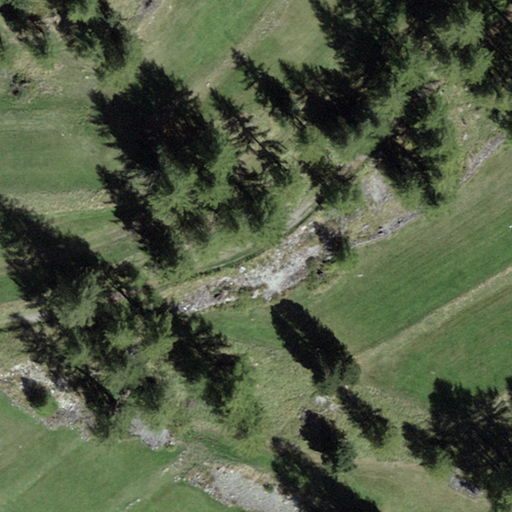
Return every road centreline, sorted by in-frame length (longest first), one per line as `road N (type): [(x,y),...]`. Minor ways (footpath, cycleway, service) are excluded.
road 1 (track): [(0,324),(131,291),(241,250),(318,197),(511,16)]
road 2 (track): [(0,272),(200,202),(337,87),(352,0)]
